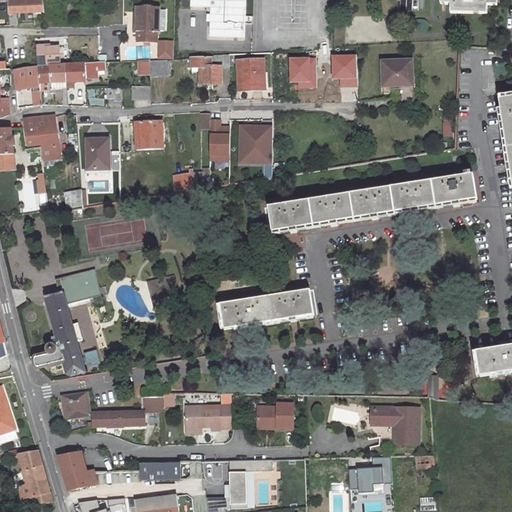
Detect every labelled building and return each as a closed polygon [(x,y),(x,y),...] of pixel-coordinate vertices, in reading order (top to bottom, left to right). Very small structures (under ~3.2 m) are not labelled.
[(43,0),(8,0),(9,12),(44,10),(43,0)] [(191,0),(191,10),(207,11),(207,40),(246,42),(248,39),(249,0),(191,0)] [(487,14),(487,5),(497,6),(496,0),(442,0),(442,4),(451,5),(451,13),(487,14)] [(137,32),(137,41),(156,42),(157,33),(158,33),(158,30),(165,31),(166,11),(159,10),(159,8),(136,7),(136,12),(136,24),(133,24),(133,32),(137,32)] [(17,16),(9,16),(9,26),(17,25),(17,16)] [(175,41),(160,41),(159,61),(174,59),(175,41)] [(36,46),(38,66),(49,65),(59,64),(58,46),(48,47),(48,45),(36,46)] [(229,56),(190,57),(191,67),(200,67),(200,85),(221,85),(221,67),(210,67),(210,61),(223,61),(223,67),(229,67),(229,56)] [(159,61),(149,61),(149,74),(149,76),(167,75),(167,60),(159,61)] [(149,61),(138,61),(138,75),(149,74),(149,61)] [(263,61),(238,62),(239,89),(265,87),(263,61)] [(291,61),(291,70),(304,70),(304,61),(291,61)] [(411,61),(382,62),(383,87),(412,85),(411,61)] [(104,62),(65,64),(66,82),(74,82),(86,82),(86,77),(97,77),(96,70),(105,70),(104,62)] [(59,64),(49,65),(51,82),(52,88),(63,87),(63,105),(68,106),(67,88),(66,82),(65,64),(59,64)] [(38,66),(37,66),(39,86),(40,91),(48,91),(47,83),(51,82),(49,65),(38,66)] [(37,66),(14,69),(16,90),(39,86),(37,66)] [(150,86),(132,87),(132,100),(150,99),(150,86)] [(121,87),(106,88),(107,99),(113,98),(114,101),(122,101),(121,87)] [(40,91),(33,92),(35,106),(42,105),(40,91)] [(511,96),(497,99),(511,184),(511,96)] [(0,102),(0,117),(10,114),(9,104),(6,104),(3,103),(0,102)] [(444,115),(445,138),(454,137),(454,127),(458,127),(457,114),(444,115)] [(210,115),(202,115),(202,128),(210,128),(210,115)] [(54,116),(24,119),(25,128),(27,146),(41,144),(44,161),(54,159),(54,164),(64,162),(63,156),(61,156),(54,116)] [(162,122),(136,123),(136,135),(141,135),(141,149),(163,148),(162,122)] [(240,165),(275,165),(275,124),(241,124),(240,165)] [(11,129),(0,129),(0,171),(15,170),(13,146),(15,145),(14,138),(12,138),(11,129)] [(108,139),(87,140),(87,170),(109,169),(108,139)] [(274,177),(273,165),(265,165),(266,178),(274,177)] [(193,168),(189,168),(189,174),(174,176),(175,191),(194,188),(193,176),(193,172),(193,168)] [(465,175),(268,207),(272,231),(477,199),(473,174),(471,174),(470,171),(464,172),(465,175)] [(40,194),(48,193),(46,174),(39,174),(40,194)] [(210,175),(193,176),(194,188),(210,186),(210,175)] [(82,190),(65,192),(66,199),(61,199),(63,209),(83,206),(82,190)] [(35,366),(38,368),(63,361),(66,373),(71,376),(85,371),(76,342),(83,340),(78,323),(77,323),(69,296),(64,297),(63,292),(86,286),(82,272),(53,279),(57,294),(45,297),(58,342),(54,343),(54,345),(50,346),(49,347),(48,349),(48,350),(49,352),(50,354),(36,357),(34,361),(35,366)] [(148,282),(155,308),(182,301),(176,275),(148,282)] [(140,286),(146,308),(154,306),(148,284),(140,286)] [(28,302),(26,289),(13,291),(16,304),(28,302)] [(310,290),(220,304),(225,329),(314,314),(310,290)] [(499,347),(475,351),(479,376),(511,370),(511,345),(507,347),(506,342),(499,344),(499,347)] [(220,373),(222,386),(230,384),(228,372),(220,373)] [(438,377),(427,377),(427,397),(438,400),(438,377)] [(0,433),(15,429),(1,387),(0,387),(0,433)] [(62,396),(66,420),(90,415),(87,392),(62,396)] [(174,406),(173,394),(164,394),(164,406),(174,406)] [(144,397),(145,412),(164,410),(163,397),(144,397)] [(277,408),(258,407),(257,428),(277,428),(293,428),(293,404),(277,404),(277,408)] [(232,406),(186,406),(186,427),(199,427),(211,427),(211,430),(220,430),(219,429),(233,429),(232,406)] [(376,406),(373,406),(373,425),(394,425),(394,424),(397,422),(394,419),(390,422),(375,422),(376,406)] [(420,407),(376,406),(375,422),(390,422),(394,419),(397,422),(394,424),(394,425),(394,444),(419,444),(420,407)] [(145,412),(92,413),(93,427),(145,424),(145,412)] [(38,450),(19,454),(28,484),(19,487),(22,498),(31,495),(33,504),(53,502),(38,450)] [(81,452),(58,456),(69,491),(90,486),(87,475),(81,452)] [(433,455),(415,456),(416,469),(434,469),(433,455)] [(377,485),(396,484),(394,456),(373,458),(374,467),(350,469),(352,493),(378,492),(377,485)] [(226,511),(227,509),(257,508),(256,471),(274,471),(273,460),(230,461),(230,485),(225,485),(225,498),(209,498),(209,511),(226,511)] [(180,462),(140,463),(141,472),(141,480),(180,480),(180,462)] [(95,474),(87,475),(90,486),(98,485),(95,474)] [(179,511),(177,495),(135,501),(136,511),(179,511)] [(101,500),(83,503),(84,511),(127,511),(126,499),(110,501),(112,510),(103,511),(101,500)]
